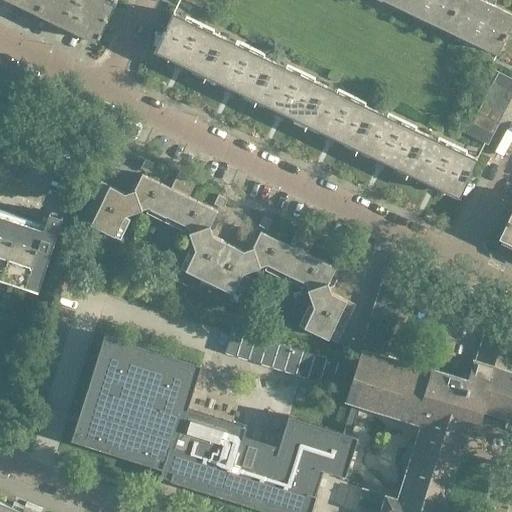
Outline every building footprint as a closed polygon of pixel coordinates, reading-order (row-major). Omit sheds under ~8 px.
[(12,0),(38,13),(44,0),(12,0)] [(44,0),(38,13),(68,27),(80,0),(44,0)] [(80,0),(68,27),(97,41),(116,0),(80,0)] [(398,0),(396,4),(407,9),(408,7),(436,20),(435,23),(447,28),(460,0),(398,0)] [(483,0),(460,0),(447,28),(458,34),(459,32),(488,45),(487,48),(497,53),(511,22),(511,13),(497,6),(498,3),(492,0),(488,0),(488,2),(483,0)] [(172,12),(154,49),(172,58),(170,62),(175,64),(193,25),(182,20),(183,17),(172,12)] [(193,25),(175,64),(179,66),(181,62),(204,73),(222,36),(211,31),(210,33),(193,25)] [(222,36),(204,73),(222,82),(221,86),(225,88),(244,50),(232,44),(234,42),(222,36)] [(244,50),(225,88),(230,90),(231,87),(255,98),(273,60),(261,55),(260,58),(244,50)] [(273,60),(255,98),(273,107),(271,110),(275,112),(294,73),(283,68),(284,65),(273,60)] [(511,78),(498,71),(492,82),(511,92),(511,78)] [(294,73),(275,112),(280,114),(282,111),(306,122),(324,85),(312,79),(311,82),(294,73)] [(511,92),(492,82),(487,92),(508,103),(511,96),(511,92)] [(324,85),(306,122),(323,131),(322,134),(326,137),(345,98),(334,92),(335,90),(324,85)] [(487,92),(482,102),(503,113),(508,103),(487,92)] [(345,98),(326,137),(330,139),(332,135),(356,147),(375,109),(363,103),(362,106),(345,98)] [(482,102),(477,112),(498,123),(503,113),(482,102)] [(375,109),(356,147),(374,155),(372,159),(380,162),(398,124),(384,117),(386,114),(375,109)] [(477,112),(471,122),(493,134),(498,123),(477,112)] [(471,122),(466,133),(487,144),(493,134),(471,122)] [(398,124),(380,162),(384,165),(386,161),(408,171),(426,134),(414,128),(413,131),(398,124)] [(426,134),(408,171),(428,181),(426,185),(430,187),(449,148),(435,141),(436,139),(426,134)] [(449,148),(430,187),(435,189),(436,185),(458,196),(476,158),(464,152),(463,155),(449,148)] [(153,163),(144,159),(140,168),(149,172),(153,163)] [(101,181),(82,218),(120,238),(130,218),(125,216),(149,207),(146,212),(165,221),(188,175),(179,170),(171,188),(142,174),(135,190),(125,193),(101,181)] [(188,175),(179,192),(165,221),(184,231),(187,225),(195,249),(190,247),(181,267),(210,281),(228,242),(213,235),(210,225),(217,210),(188,196),(196,179),(188,175)] [(218,194),(214,203),(223,208),(227,199),(218,194)] [(47,221),(0,205),(0,277),(38,290),(63,217),(50,212),(47,221)] [(511,211),(500,237),(511,242),(511,211)] [(263,216),(259,225),(268,229),(272,220),(263,216)] [(228,242),(210,281),(239,295),(248,274),(243,272),(260,266),(268,264),(265,269),(284,278),(286,273),(306,232),(297,228),(289,245),(261,231),(254,247),(244,250),(228,242)] [(306,232),(286,273),(284,278),(302,288),(305,282),(314,305),(309,303),(298,324),(337,342),(355,304),(331,292),(328,282),(335,267),(307,253),(315,236),(306,232)] [(346,256),(337,251),(333,260),(341,265),(346,256)] [(465,429),(473,405),(483,408),(511,416),(511,373),(509,373),(511,362),(511,345),(484,337),(476,363),(474,362),(468,381),(432,370),(432,373),(380,357),(384,343),(391,338),(392,336),(404,296),(405,292),(381,281),(372,310),(359,349),(360,352),(362,353),(359,364),(348,398),(353,400),(342,432),(335,430),(325,427),(289,415),(288,415),(279,446),(244,435),(246,427),(187,408),(201,365),(104,335),(79,416),(78,417),(76,423),(71,440),(150,465),(162,469),(160,476),(170,479),(170,480),(178,483),(271,511),(311,511),(317,495),(315,495),(321,476),(323,470),(337,474),(345,477),(346,475),(349,465),(358,437),(351,435),(361,403),(411,418),(414,412),(426,416),(410,465),(403,488),(402,493),(399,501),(387,497),(386,499),(363,492),(359,504),(382,511),(381,511),(439,511),(445,493),(454,465),(457,455),(465,429)] [(292,294),(294,300),(301,297),(299,292),(292,294)] [(10,314),(0,310),(0,319),(7,322),(10,314)] [(347,370),(307,357),(230,333),(223,355),(300,380),(340,392),(347,370)] [(0,500),(0,511),(34,511),(35,511),(25,507),(24,511),(0,500)]
